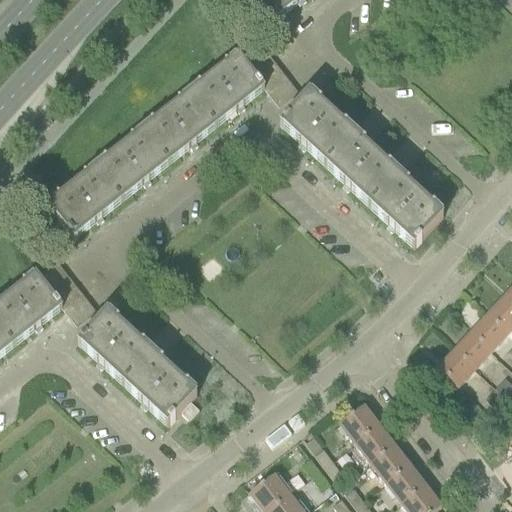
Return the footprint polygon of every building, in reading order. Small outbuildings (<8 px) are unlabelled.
[(305,0),(257,0),(276,23),(300,5),(305,0)] [(240,64),(248,74),(267,59),(259,49),(240,64)] [(267,59),(248,74),(255,83),(274,68),(267,59)] [(237,60),(189,97),(216,131),(240,112),(264,94),(263,93),(255,83),(248,74),(240,64),(237,60)] [(274,68),(255,83),(263,93),(282,78),(274,68)] [(282,78),(263,93),(264,94),(270,103),(290,88),(282,78)] [(290,88),(270,103),(278,113),(297,98),(290,88)] [(189,97),(142,134),(168,168),(192,150),(216,131),(189,97)] [(302,150),(324,171),(353,140),(309,99),(280,130),(302,150)] [(142,134),(95,171),(121,205),(145,187),(168,168),(142,134)] [(346,191),(368,212),(397,180),(353,140),(324,171),(346,191)] [(121,205),(95,171),(47,208),(74,242),(98,224),(121,205)] [(397,180),(368,212),(389,231),(412,253),(441,222),(397,180)] [(38,284),(45,293),(65,278),(57,268),(38,284)] [(65,278),(45,293),(53,303),(72,288),(65,278)] [(35,280),(0,306),(0,333),(13,351),(37,332),(61,313),(60,313),(53,303),(45,293),(38,284),(35,280)] [(80,297),(72,288),(53,303),(60,313),(80,297)] [(511,293),(503,303),(511,311),(511,293)] [(88,307),(80,297),(60,313),(61,313),(68,322),(88,307)] [(511,311),(503,303),(487,321),(506,340),(511,333),(511,311)] [(88,307),(68,322),(76,332),(95,317),(88,307)] [(99,370),(122,391),(150,359),(106,318),(77,350),(99,370)] [(487,321),(470,339),(490,357),(506,340),(487,321)] [(0,333),(0,360),(13,351),(0,333)] [(470,339),(454,357),(474,375),(490,357),(470,339)] [(474,375),(454,357),(438,374),(437,373),(436,374),(458,394),(459,393),(458,392),(474,375)] [(150,359),(122,391),(144,411),(166,431),(179,417),(189,407),(195,400),(150,359)] [(511,390),(504,384),(495,394),(503,401),(511,391),(511,390)] [(503,401),(495,394),(485,405),(493,412),(503,401)] [(189,407),(179,417),(187,424),(189,426),(198,415),(196,413),(189,407)] [(339,430),(354,450),(379,431),(363,411),(339,430)] [(354,450),(370,470),(394,451),(379,431),(354,450)] [(370,470),(385,490),(410,471),(394,451),(370,470)] [(314,461),(324,474),(332,468),(322,455),(314,461)] [(302,471),(312,484),(319,478),(309,465),(302,471)] [(332,468),(324,474),(334,487),(342,481),(332,468)] [(385,490),(401,510),(425,491),(410,471),(385,490)] [(319,478),(312,484),(321,496),(329,490),(319,478)] [(249,499),(258,511),(274,511),(289,501),(273,480),(249,499)] [(440,511),(441,511),(425,491),(401,510),(402,511),(440,511)] [(353,495),(345,501),(353,511),(356,511),(362,508),(353,495)] [(274,511),(297,511),(289,501),(274,511)]
